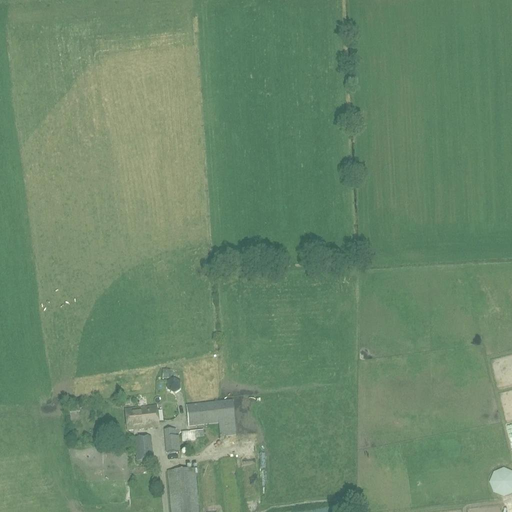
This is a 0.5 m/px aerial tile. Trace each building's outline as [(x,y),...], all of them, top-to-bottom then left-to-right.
[(171,392),(181,391),(181,381),(170,382),(171,392)] [(236,435),(232,400),(186,406),(188,426),(218,423),(220,437),(236,435)] [(156,406),(124,409),(126,431),(159,428),(156,406)] [(136,462),(152,460),(150,436),(134,438),(136,462)] [(171,511),(197,511),(194,469),(168,472),(171,511)] [(217,482),(213,482),(212,473),(207,474),(208,493),(218,492),(217,482)] [(230,488),(241,486),(239,476),(229,478),(230,488)]
